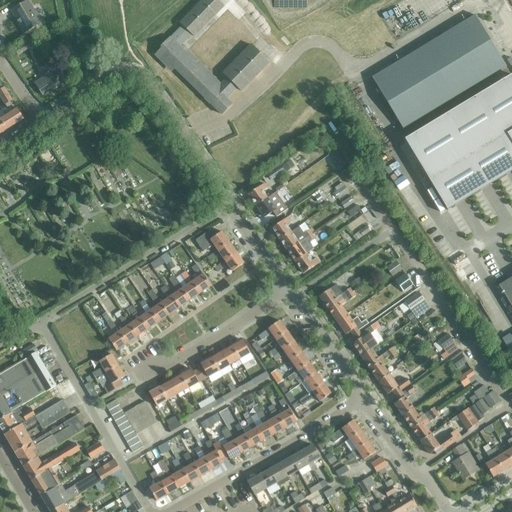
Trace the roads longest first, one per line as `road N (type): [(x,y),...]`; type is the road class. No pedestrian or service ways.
road 1 (residential): [(187,137),(257,93),(308,43),(326,45),(353,65),(375,63),(478,0)]
road 2 (residential): [(169,511),(362,400)]
road 3 (residential): [(39,321),(150,511)]
road 4 (residential): [(224,206),(39,321)]
road 5 (residential): [(187,137),(149,81),(124,71),(39,120)]
road 6 (residential): [(135,380),(286,292)]
road 7 (residential): [(449,511),(362,400)]
road 8 (residential): [(362,400),(301,302),(286,292)]
